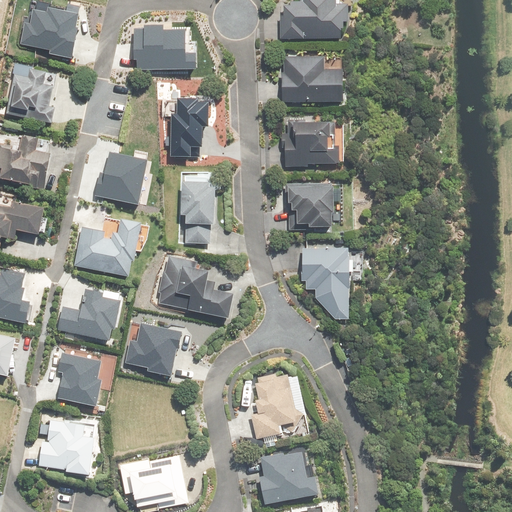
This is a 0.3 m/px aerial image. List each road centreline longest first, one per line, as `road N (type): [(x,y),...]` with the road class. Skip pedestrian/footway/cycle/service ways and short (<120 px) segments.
road 1 (residential): [(286,326),(247,209),(235,17)]
road 2 (residential): [(155,0),(116,8),(54,276)]
road 3 (residential): [(225,511),(229,482),(213,383),(233,355),(286,326)]
road 4 (residential): [(367,511),(358,439),(316,354),(286,326)]
